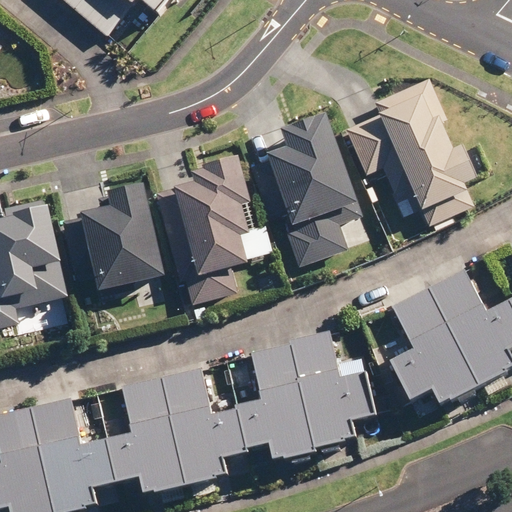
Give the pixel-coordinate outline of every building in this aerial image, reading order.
[(83,0),(112,25),(134,0),(158,0),(174,14),(185,0),(83,0)] [(465,149),(435,78),(383,100),(390,116),(353,132),(372,175),(390,168),(402,196),(425,186),(435,210),(483,189),(479,180),(489,176),(475,144),(465,149)] [(370,199),(337,113),(291,130),(298,147),(281,154),(282,158),(257,167),(276,217),(298,208),(306,228),(293,233),(307,270),(356,251),(340,211),(370,199)] [(205,179),(162,192),(190,290),(195,288),(200,305),(246,292),(239,268),(262,261),(254,234),(264,231),(256,204),(263,202),(250,157),(203,171),(205,179)] [(105,265),(111,289),(134,284),(140,310),(167,303),(160,277),(177,273),(155,182),(118,191),(121,203),(93,210),(94,215),(68,222),(80,271),(105,265)] [(0,331),(27,326),(21,297),(49,291),(44,267),(72,260),(60,205),(0,217),(0,331)] [(472,265),(399,307),(422,347),(403,359),(426,398),(445,387),(455,404),(511,371),(511,305),(500,313),(472,265)] [(369,420),(391,413),(377,370),(372,371),(369,361),(346,366),(337,331),(260,350),(272,400),(220,413),(209,367),(130,386),(141,430),(96,441),(95,436),(90,437),(80,397),(0,416),(0,423),(9,462),(0,463),(0,510),(21,505),(22,511),(87,511),(114,506),(110,488),(155,477),(159,494),(243,474),(238,459),(281,445),(286,462),(374,434),(369,420)]
